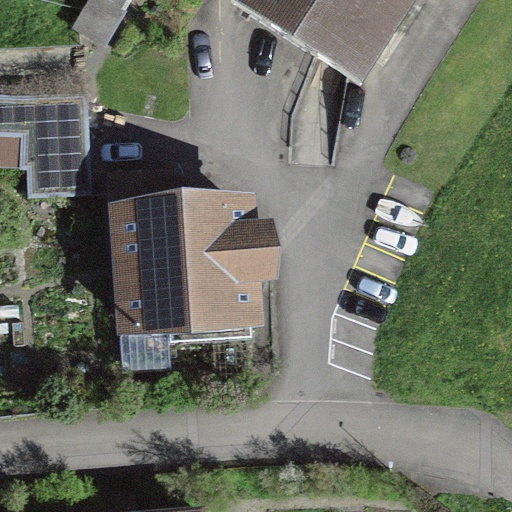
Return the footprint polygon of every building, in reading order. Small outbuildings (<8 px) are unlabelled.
[(233,0),(232,2),(359,84),(413,0),(233,0)] [(0,98),(0,135),(24,136),(23,165),(30,165),(31,197),(88,194),(84,98),(0,98)] [(0,164),(23,165),(24,136),(0,135),(0,164)] [(170,179),(111,182),(116,246),(124,245),(127,328),(120,339),(123,372),(170,369),(168,344),(211,341),(211,335),(252,332),(248,278),(272,278),(269,233),(245,236),(243,210),(172,215),(170,179)] [(135,511),(134,495),(64,500),(64,511),(135,511)]
